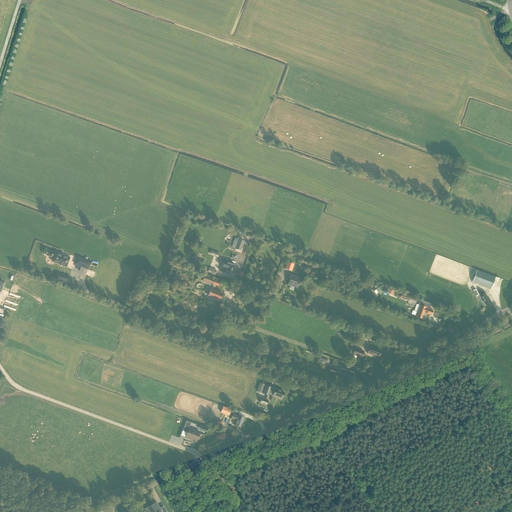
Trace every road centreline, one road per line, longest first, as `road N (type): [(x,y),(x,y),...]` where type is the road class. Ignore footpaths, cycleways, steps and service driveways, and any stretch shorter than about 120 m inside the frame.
road 1 (unclassified): [(107,506),(511,309)]
road 2 (track): [(342,395),(336,383),(83,287)]
road 3 (track): [(0,200),(90,233),(106,252),(100,277),(83,287),(0,262)]
road 4 (track): [(426,353),(234,282)]
